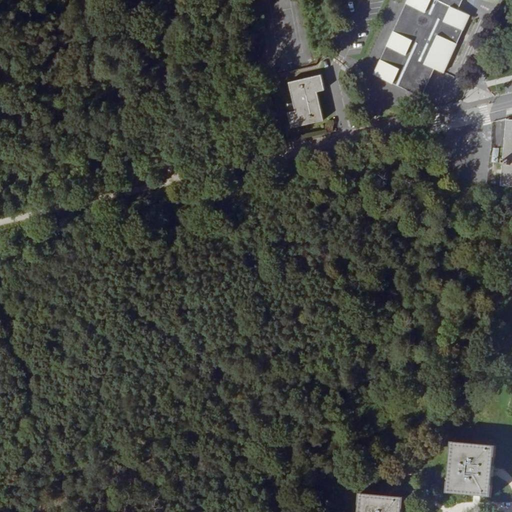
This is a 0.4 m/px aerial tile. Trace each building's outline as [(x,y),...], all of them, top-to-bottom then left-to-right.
[(456,8),(439,0),(408,0),(375,73),(405,87),(411,73),(420,77),(427,63),(436,68),(445,72),(458,42),(452,40),(458,26),(464,29),(471,14),(459,9),(456,8)] [(458,42),(464,29),(458,26),(452,40),(458,42)] [(423,96),(436,68),(427,63),(420,77),(411,73),(405,87),(423,96)] [(290,112),(293,127),(325,119),(319,91),(325,89),(322,74),(290,82),(297,110),(290,112)] [(511,120),(507,120),(502,186),(511,187),(511,120)] [(496,446),(453,442),(448,493),(491,497),(496,446)] [(403,511),(405,498),(361,494),(359,511),(403,511)]
